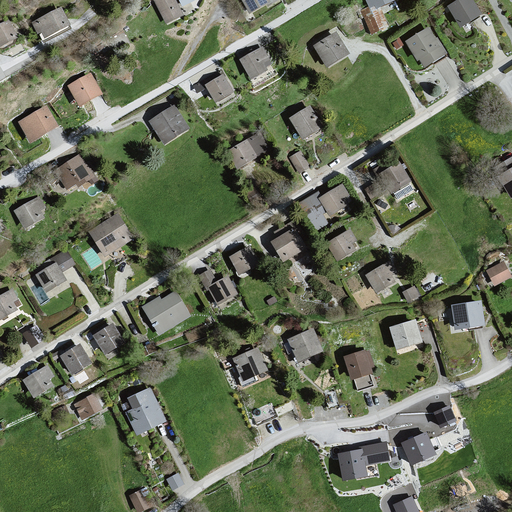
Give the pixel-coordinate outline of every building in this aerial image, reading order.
[(175,0),(162,0),(154,4),(170,30),(186,22),(175,0)] [(271,0),(241,0),(254,17),(275,6),(271,0)] [(367,0),(373,9),(378,8),(383,11),(402,0),(367,0)] [(475,0),(465,0),(449,9),(465,30),(487,17),(475,0)] [(65,13),(38,25),(50,46),(80,32),(65,13)] [(10,24),(0,28),(0,43),(6,51),(24,42),(10,24)] [(430,30),(408,44),(427,69),(448,55),(430,30)] [(339,35),(315,49),(328,69),(352,55),(339,35)] [(267,50),(243,63),(258,83),(273,74),(271,69),(277,65),(267,50)] [(94,77),(71,89),(84,109),(106,98),(94,77)] [(227,77),(209,88),(221,109),(238,98),(227,77)] [(178,108),(151,124),(169,149),(194,133),(178,108)] [(313,108),(291,120),(305,143),(328,132),(313,108)] [(51,109),(21,124),(34,146),(62,130),(51,109)] [(264,133),(229,156),(241,175),(273,151),(264,133)] [(297,171),(309,166),(302,150),(290,155),(297,171)] [(82,156),(57,176),(70,192),(86,191),(100,181),(82,156)] [(411,180),(396,156),(373,170),(379,180),(364,189),(371,200),(387,189),(391,195),(393,194),(398,201),(415,190),(410,182),(411,180)] [(511,173),(501,178),(511,197),(511,173)] [(322,196),(319,198),(327,211),(330,216),(348,205),(344,199),(350,195),(342,183),(322,196)] [(323,214),(327,211),(319,198),(322,196),(318,190),(298,203),(316,231),(329,223),(323,214)] [(41,199),(14,213),(27,232),(50,219),(41,199)] [(119,218),(88,235),(108,261),(134,244),(119,218)] [(309,248),(293,220),(274,231),(277,237),(270,241),(283,263),(309,248)] [(389,226),(387,227),(392,236),(402,230),(400,228),(397,225),(394,225),(391,225),(389,226)] [(350,228),(326,242),(337,261),(357,250),(353,243),(357,241),(350,228)] [(249,246),(228,257),(238,276),(259,266),(249,246)] [(50,259),(53,264),(56,262),(62,271),(75,264),(66,249),(50,259)] [(388,259),(365,274),(377,293),(395,281),(391,276),(397,272),(388,259)] [(511,275),(503,260),(485,270),(494,286),(511,276),(511,275)] [(53,264),(36,274),(46,292),(67,280),(62,271),(56,262),(53,264)] [(228,275),(217,281),(210,270),(199,276),(216,307),(239,294),(228,275)] [(414,288),(403,294),(410,305),(421,299),(414,288)] [(160,296),(142,307),(159,334),(190,315),(174,291),(162,298),(160,296)] [(14,292),(0,300),(0,324),(20,314),(17,306),(20,303),(14,292)] [(481,301),(452,305),(455,330),(484,326),(481,301)] [(416,320),(390,327),(397,352),(423,345),(416,320)] [(38,322),(22,331),(31,346),(46,337),(38,322)] [(111,322),(92,335),(105,355),(125,342),(111,322)] [(313,328),(287,339),(297,362),(323,351),(313,328)] [(80,345),(59,357),(71,378),(92,366),(80,345)] [(259,347),(232,359),(243,384),(270,372),(259,347)] [(366,350),(344,357),(351,380),(355,379),(359,391),(374,386),(370,374),(373,373),(366,350)] [(47,364),(22,380),(35,401),(56,388),(50,378),(55,375),(47,364)] [(151,387),(127,398),(132,408),(125,412),(137,436),(167,422),(151,387)] [(95,393),(74,404),(82,420),(103,409),(95,393)] [(450,405),(433,412),(440,428),(457,420),(450,405)] [(427,432),(401,443),(410,466),(437,455),(427,432)] [(387,443),(337,453),(343,482),(369,476),(367,466),(391,462),(387,443)] [(183,483),(177,474),(167,479),(172,489),(183,483)] [(138,511),(154,505),(146,489),(131,496),(138,511)] [(419,511),(412,496),(393,505),(396,511),(419,511)]
